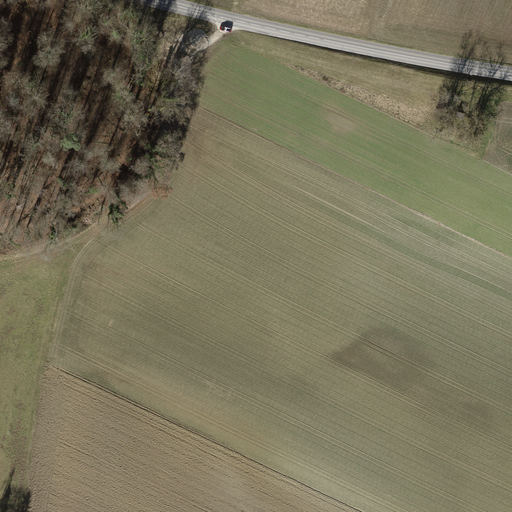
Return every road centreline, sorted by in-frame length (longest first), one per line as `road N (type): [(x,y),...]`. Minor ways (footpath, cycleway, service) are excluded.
road 1 (tertiary): [(511,72),(159,0)]
road 2 (track): [(0,251),(93,222),(150,183),(188,65),(235,18)]
